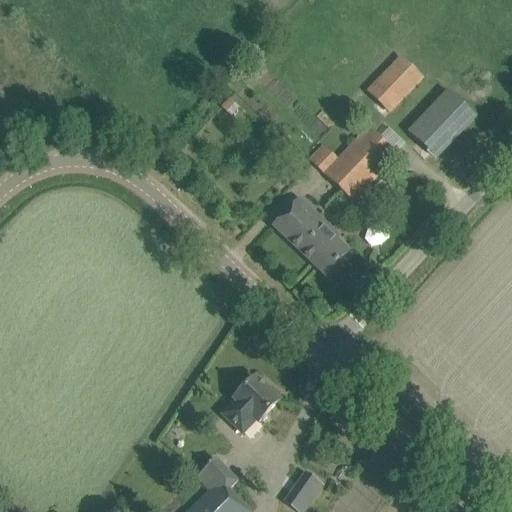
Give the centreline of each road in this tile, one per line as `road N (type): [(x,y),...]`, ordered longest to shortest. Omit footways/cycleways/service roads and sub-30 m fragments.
road 1 (unclassified): [(322,356),(120,169),(69,160),(22,177),(0,196)]
road 2 (unclassified): [(322,356),(511,151)]
road 3 (unclassified): [(481,511),(322,356)]
